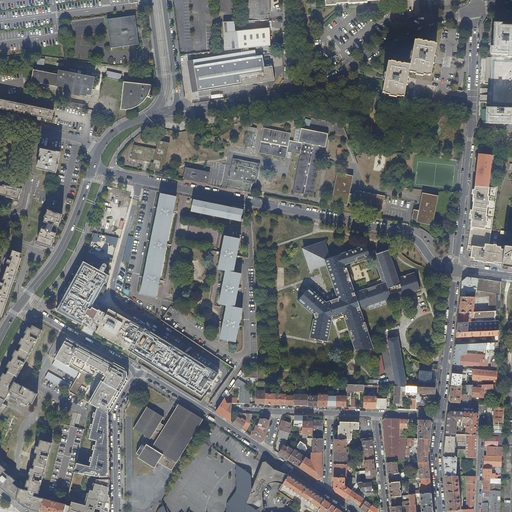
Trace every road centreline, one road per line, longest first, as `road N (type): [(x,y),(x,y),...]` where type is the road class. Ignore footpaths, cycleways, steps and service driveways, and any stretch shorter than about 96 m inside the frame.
road 1 (residential): [(456,269),(439,266),(417,240),(396,231),(92,168)]
road 2 (tertiary): [(292,92),(348,71),(395,33),(474,10)]
road 3 (tertiary): [(20,303),(69,232),(92,168)]
road 4 (residential): [(265,453),(138,372)]
road 5 (residential): [(138,372),(113,420),(115,511)]
road 6 (residential): [(471,125),(456,269)]
road 7 (residential): [(477,511),(482,408),(441,406)]
road 8 (residential): [(456,269),(441,406)]
road 9 (residential): [(20,303),(138,372)]
